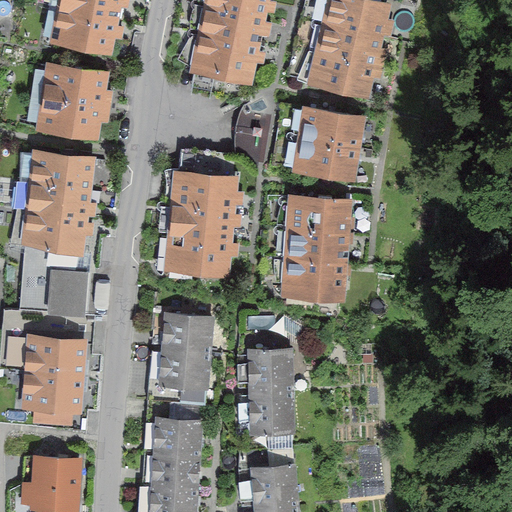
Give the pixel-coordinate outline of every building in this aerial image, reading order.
[(60,0),(58,12),(115,24),(119,0),(60,0)] [(202,0),(200,9),(263,24),(267,0),(202,0)] [(366,0),(324,0),(320,16),(386,34),(393,7),(366,0)] [(200,9),(194,38),(257,52),(263,24),(200,9)] [(58,12),(51,42),(108,54),(115,24),(58,12)] [(320,16),(313,47),(379,63),(386,34),(320,16)] [(194,38),(188,71),(251,84),(257,52),(194,38)] [(313,47),(305,80),(371,96),(379,63),(313,47)] [(48,62),(42,98),(104,107),(109,72),(48,62)] [(42,98),(37,131),(98,141),(104,107),(42,98)] [(302,106),(296,136),(358,149),(363,119),(302,106)] [(296,136),(290,166),(353,177),(358,149),(296,136)] [(30,149),(26,184),(87,191),(91,156),(30,149)] [(170,206),(233,211),(235,175),(174,169),(170,206)] [(26,184),(22,213),(84,221),(87,191),(26,184)] [(286,193),(281,229),(349,236),(352,199),(286,193)] [(170,206),(168,239),(230,245),(233,211),(170,206)] [(22,213),(18,247),(80,254),(84,221),(22,213)] [(281,229),(279,265),(346,271),(349,236),(281,229)] [(168,239),(165,271),(227,275),(230,245),(168,239)] [(279,265),(276,299),(344,305),(346,271),(279,265)] [(80,314),(83,270),(44,267),(41,310),(80,314)] [(159,349),(206,352),(208,314),(160,311),(159,349)] [(27,336),(25,373),(82,377),(82,356),(83,339),(27,336)] [(242,349),(243,392),(290,391),(288,347),(242,349)] [(157,385),(203,388),(206,352),(159,349),(157,385)] [(25,373),(24,409),(79,412),(82,377),(25,373)] [(243,392),(244,434),(291,433),(290,391),(243,392)] [(152,452),(196,455),(198,419),(155,415),(152,452)] [(77,455),(22,452),(18,508),(74,511),(77,455)] [(150,484),(193,489),(196,455),(152,452),(150,484)] [(247,465),(252,511),(294,506),(291,461),(247,465)] [(147,511),(191,511),(193,489),(150,484),(147,511)]
